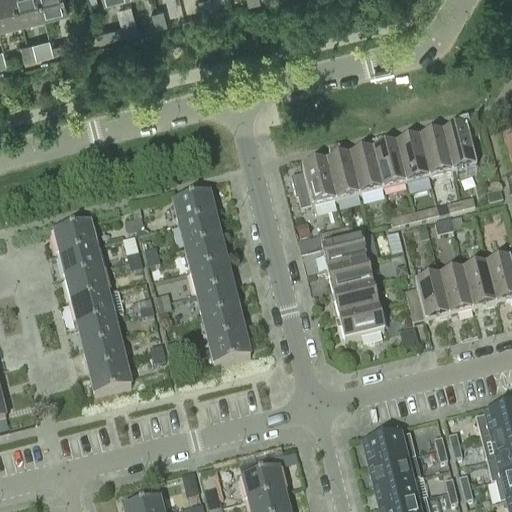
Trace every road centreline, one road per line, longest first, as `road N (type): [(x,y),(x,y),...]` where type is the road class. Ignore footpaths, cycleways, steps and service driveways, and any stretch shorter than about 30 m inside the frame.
road 1 (residential): [(312,408),(236,103)]
road 2 (residential): [(236,103),(405,55),(433,39),(463,0)]
road 3 (residential): [(312,408),(64,471)]
road 4 (residential): [(0,162),(236,103)]
road 5 (residential): [(511,357),(312,408)]
